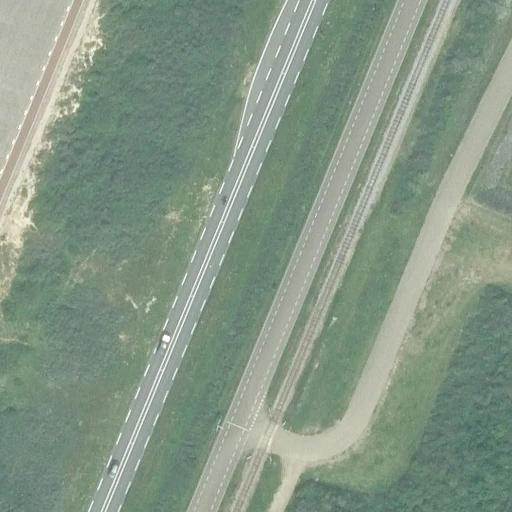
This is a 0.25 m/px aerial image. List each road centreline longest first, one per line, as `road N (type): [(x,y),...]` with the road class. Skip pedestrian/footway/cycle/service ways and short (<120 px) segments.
road 1 (tertiary): [(199,511),(410,0)]
road 2 (primary): [(101,511),(312,0)]
